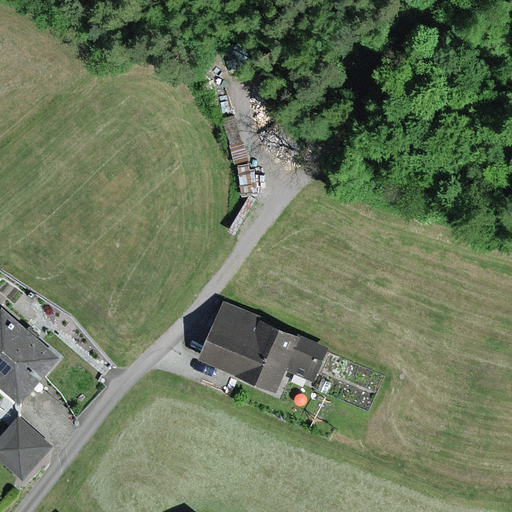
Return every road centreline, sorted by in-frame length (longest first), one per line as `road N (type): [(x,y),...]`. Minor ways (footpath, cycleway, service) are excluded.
road 1 (track): [(273,206),(196,306)]
road 2 (track): [(273,206),(239,86)]
